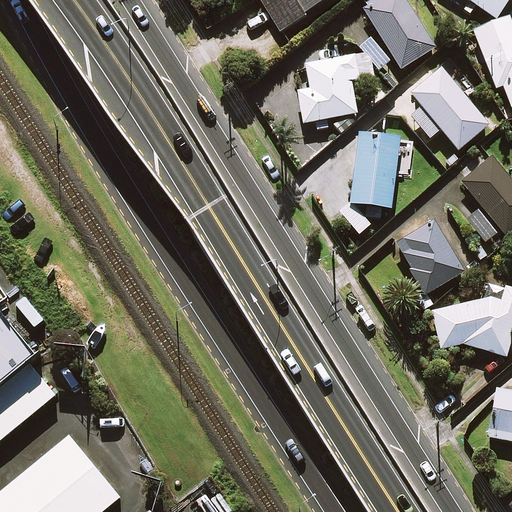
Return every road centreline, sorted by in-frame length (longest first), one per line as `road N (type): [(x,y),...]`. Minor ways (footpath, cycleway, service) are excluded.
road 1 (trunk): [(395,511),(63,0)]
road 2 (secondary): [(138,0),(458,511)]
road 3 (secondary): [(333,511),(36,0)]
